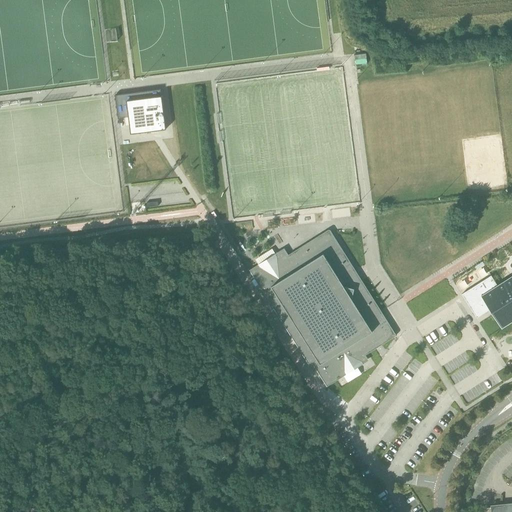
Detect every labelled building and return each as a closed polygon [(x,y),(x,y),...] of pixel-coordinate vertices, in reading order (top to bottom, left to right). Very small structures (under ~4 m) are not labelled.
[(161,89),(115,95),(118,119),(129,118),(131,134),(166,129),(161,89)] [(388,275),(414,279),(424,222),(421,221),(422,216),(407,214),(406,217),(410,218),(409,223),(403,222),(401,231),(395,229),(393,242),(398,243),(396,255),(392,254),(388,275)] [(306,265),(265,291),(267,291),(269,294),(266,296),(309,365),(318,360),(320,364),(316,366),(328,384),(366,360),(364,356),(396,336),(396,335),(330,230),(329,230),(287,256),(286,257),(290,263),(296,259),(298,262),(300,261),(301,264),(304,262),(306,265)] [(286,257),(287,256),(284,251),(252,271),(265,291),(306,265),(304,262),(301,264),(300,261),(298,262),(296,259),(290,263),(286,257)] [(491,276),(462,294),(477,318),(490,310),(493,315),(502,329),(511,322),(511,276),(498,286),(491,276)] [(424,398),(419,403),(426,410),(431,404),(424,398)] [(381,452),(388,459),(398,450),(391,442),(381,452)]
